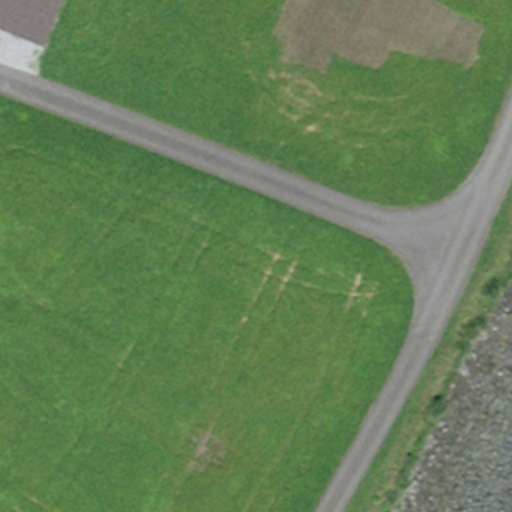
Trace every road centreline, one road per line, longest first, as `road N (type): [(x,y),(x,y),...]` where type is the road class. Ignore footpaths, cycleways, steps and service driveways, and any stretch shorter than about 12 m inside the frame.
road 1 (track): [(457,252),(0,82)]
road 2 (track): [(321,511),(457,252),(511,124)]
